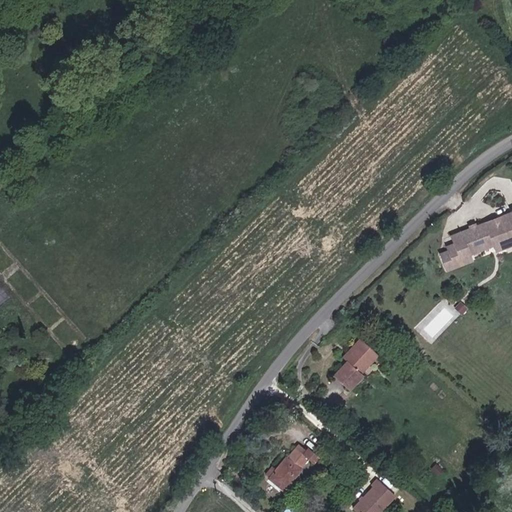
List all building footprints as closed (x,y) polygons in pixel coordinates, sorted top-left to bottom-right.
[(495,246),(497,251),(506,248),(496,220),(454,236),(464,264),(472,261),(469,253),(483,248),(484,251),(495,246)] [(472,261),(497,251),(495,246),(484,251),(483,248),(469,253),(472,261)] [(347,387),(378,355),(362,339),(345,357),(348,360),(333,374),(347,387)] [(312,459),(315,462),(321,455),(311,445),(304,452),(298,446),(271,477),(285,489),(312,459)] [(440,474),(444,469),(439,465),(435,470),(440,474)] [(360,511),(382,511),(398,496),(381,479),(375,486),(377,489),(357,509),(360,511)]
